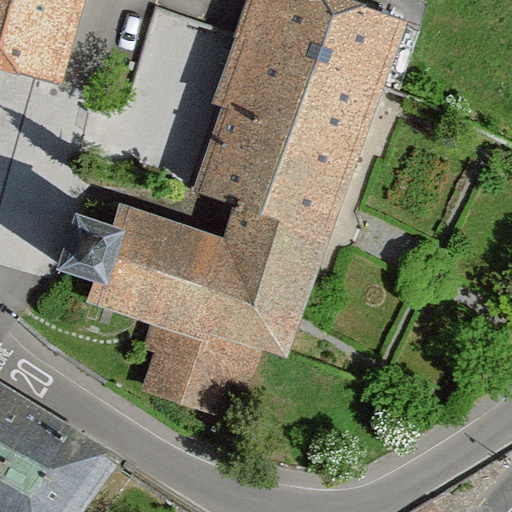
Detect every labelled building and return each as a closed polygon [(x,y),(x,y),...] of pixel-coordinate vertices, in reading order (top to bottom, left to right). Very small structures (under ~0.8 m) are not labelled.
[(0,0),(0,66),(46,79),(68,0),(0,0)] [(341,0),(268,0),(254,42),(381,85),(403,21),(341,0)] [(203,192),(242,206),(329,235),(381,85),(254,42),(203,192)] [(263,347),(288,356),(329,235),(242,206),(229,246),(123,210),(115,231),(81,219),(65,267),(101,279),(95,297),(161,320),(152,346),(164,350),(151,388),(217,410),(229,373),(251,381),(263,347)] [(0,511),(58,511),(103,452),(0,389),(0,511)]
